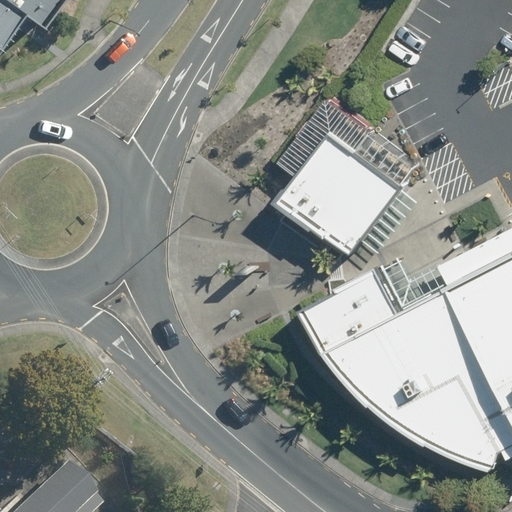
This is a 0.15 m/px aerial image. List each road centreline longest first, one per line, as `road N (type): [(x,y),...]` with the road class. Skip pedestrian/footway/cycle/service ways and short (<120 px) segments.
road 1 (secondary): [(242,0),(181,98),(128,219)]
road 2 (tertiary): [(220,420),(43,291)]
road 3 (tertiary): [(127,224),(168,334),(220,420)]
road 4 (secondary): [(45,123),(161,0)]
road 5 (tertiary): [(220,420),(335,511)]
road 6 (secondary): [(45,123),(80,131),(108,152),(125,183),(128,219)]
